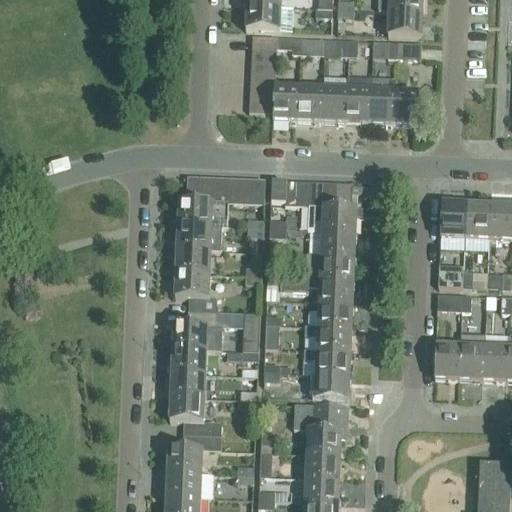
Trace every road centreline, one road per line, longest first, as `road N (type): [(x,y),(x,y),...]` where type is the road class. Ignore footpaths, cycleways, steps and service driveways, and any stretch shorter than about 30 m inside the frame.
road 1 (residential): [(123,511),(135,157)]
road 2 (residential): [(399,418),(410,365),(412,165)]
road 3 (residential): [(199,158),(412,165)]
road 4 (residential): [(459,0),(448,166)]
road 5 (residential): [(199,158),(206,0)]
road 6 (residential): [(0,191),(135,157)]
